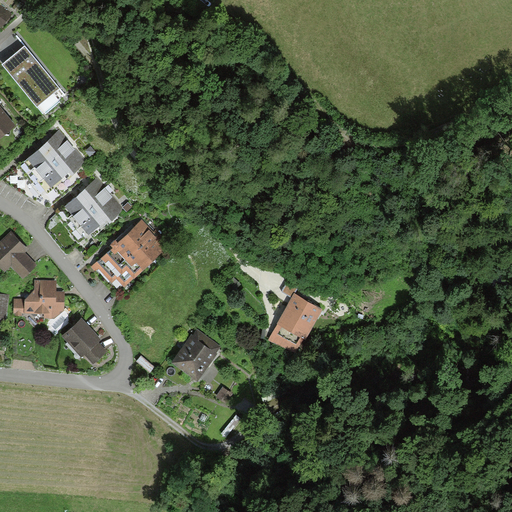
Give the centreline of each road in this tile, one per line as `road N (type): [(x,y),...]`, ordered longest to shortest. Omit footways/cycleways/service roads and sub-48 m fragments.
road 1 (track): [(92,65),(131,152),(188,198),(244,262),(290,286)]
road 2 (residential): [(117,377),(126,357),(122,342),(39,232),(0,204)]
road 3 (track): [(308,389),(293,422),(277,511)]
